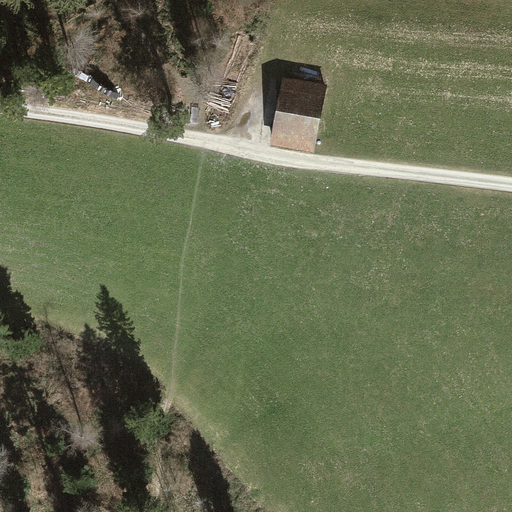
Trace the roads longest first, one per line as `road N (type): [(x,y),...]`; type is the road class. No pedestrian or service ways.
road 1 (track): [(199,140),(236,153),(511,187)]
road 2 (track): [(199,140),(0,106)]
